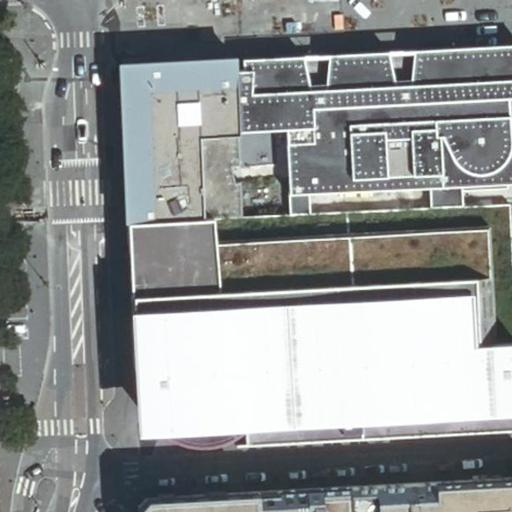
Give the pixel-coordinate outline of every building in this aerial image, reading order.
[(411,62),(453,55),(453,50),(414,52),(411,62)] [(511,154),(511,51),(453,55),(411,62),(414,52),(383,54),(388,59),(357,61),(325,67),(293,68),(261,64),(259,97),(265,97),(265,106),(274,128),(284,127),(288,200),(429,193),(430,208),(460,207),(459,192),(506,189),(506,185),(511,184),(511,174),(507,175),(506,155),(511,154)] [(259,97),(261,64),(293,68),(325,67),(357,61),(388,59),(383,54),(233,62),(234,72),(241,72),(240,78),(248,78),(247,93),(242,92),(243,96),(247,96),(245,129),(274,128),(265,106),(265,97),(259,97)] [(233,62),(233,61),(120,66),(125,179),(127,223),(240,218),(239,183),(232,183),(229,167),(238,165),(236,130),(234,72),(233,62)] [(245,129),(247,96),(243,96),(242,92),(247,93),(248,78),(240,78),(241,72),(234,72),(236,130),(245,129)] [(414,311),(418,419),(511,413),(511,282),(508,206),(460,207),(430,208),(240,218),(127,223),(127,239),(128,264),(235,259),(236,280),(249,279),(251,319),(414,311)] [(133,378),(136,389),(138,394),(142,402),(149,411),(156,417),(166,424),(180,430),(187,431),(196,431),(328,424),(418,419),(414,311),(251,319),(249,279),(236,280),(235,259),(128,264),(133,377),(133,378)] [(511,511),(511,479),(348,488),(349,511),(511,511)] [(349,511),(348,488),(165,496),(149,511),(349,511)] [(138,511),(149,511),(165,496),(145,497),(138,504),(138,511)]
